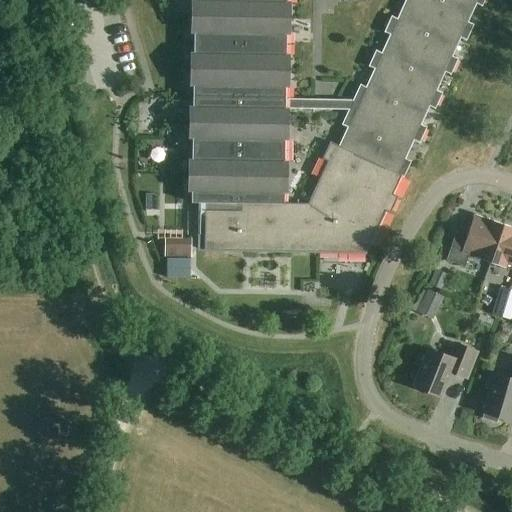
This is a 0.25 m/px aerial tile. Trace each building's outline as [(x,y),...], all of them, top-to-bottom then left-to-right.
[(193,0),(191,192),(191,202),(205,203),(204,252),(366,254),(370,246),(374,248),(382,231),(376,228),(384,211),(390,214),(397,197),(392,194),(400,176),(402,177),(403,178),(411,161),(405,159),(413,141),(419,143),(426,127),(421,124),(429,107),(435,109),(442,93),(436,90),(444,72),(450,75),(458,59),(452,56),(460,38),(466,41),(473,25),(468,22),(476,4),(482,7),(484,0),(403,0),(405,1),(397,19),(391,16),(384,32),(389,35),(381,53),(375,50),(368,66),(374,69),(365,87),(360,84),(352,100),(285,99),(286,0),(193,0)] [(490,262),(503,224),(474,215),(466,236),(455,232),(446,260),(464,266),(468,255),(490,262)] [(511,227),(503,224),(490,262),(511,269),(511,227)] [(166,259),(166,278),(190,278),(190,259),(166,259)] [(442,291),(448,276),(436,270),(429,286),(442,291)] [(511,320),(511,291),(500,287),(492,315),(511,320)] [(437,314),(444,298),(428,290),(420,306),(437,314)] [(466,378),(477,352),(454,343),(449,357),(428,348),(413,386),(441,397),(451,372),(466,378)] [(511,379),(491,373),(486,388),(489,389),(483,412),(485,412),(484,417),(495,421),(497,416),(511,420),(511,419),(511,379)]
